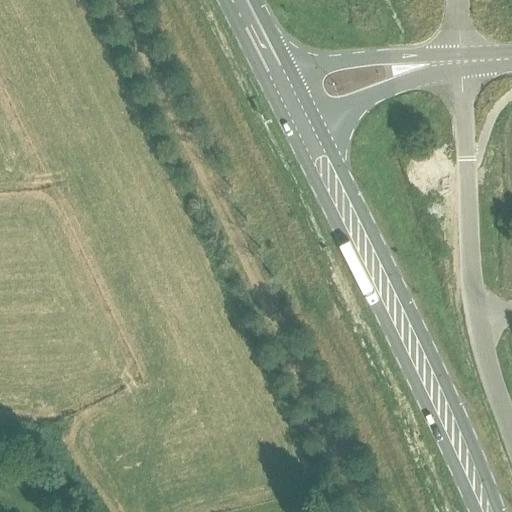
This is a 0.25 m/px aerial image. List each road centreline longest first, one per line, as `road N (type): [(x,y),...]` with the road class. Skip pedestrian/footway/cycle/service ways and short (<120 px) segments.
road 1 (unclassified): [(463,511),(388,320),(284,183),(260,133),(258,96)]
road 2 (unclassified): [(511,439),(494,391),(471,265),(469,154),(493,34)]
road 3 (primary): [(382,175),(500,511)]
